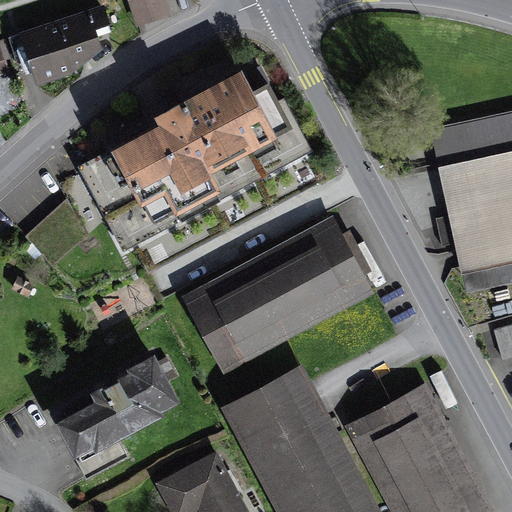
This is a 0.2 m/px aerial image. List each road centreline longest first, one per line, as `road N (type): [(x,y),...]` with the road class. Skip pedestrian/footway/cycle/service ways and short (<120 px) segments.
road 1 (residential): [(273,0),(511,453)]
road 2 (residential): [(0,176),(130,63),(273,0)]
